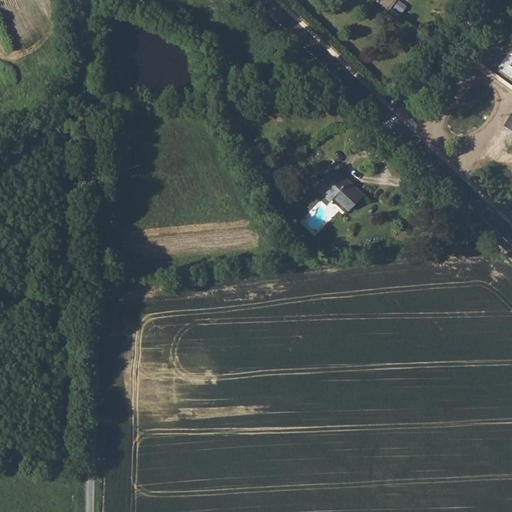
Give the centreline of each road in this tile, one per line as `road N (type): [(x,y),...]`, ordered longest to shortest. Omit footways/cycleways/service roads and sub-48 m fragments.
road 1 (unclassified): [(93,511),(100,233),(85,0)]
road 2 (secondary): [(259,0),(511,241)]
road 3 (track): [(389,124),(483,0)]
